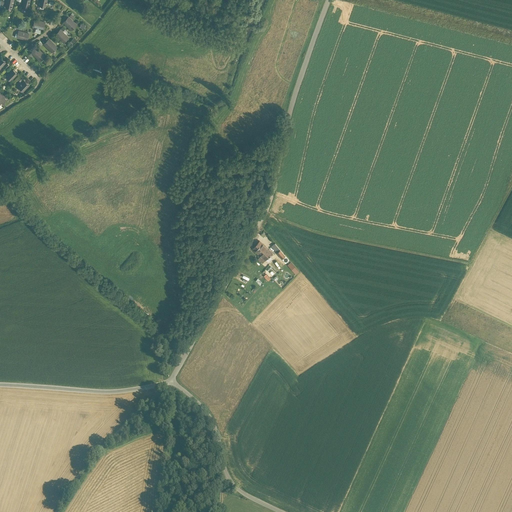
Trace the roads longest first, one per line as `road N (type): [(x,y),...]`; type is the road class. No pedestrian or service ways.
road 1 (unclassified): [(171,382),(270,202),(285,118),(327,0)]
road 2 (unclassified): [(281,511),(221,471),(203,408),(171,382)]
road 3 (unclassified): [(0,385),(119,391),(171,382)]
road 4 (track): [(162,384),(82,471),(56,511)]
